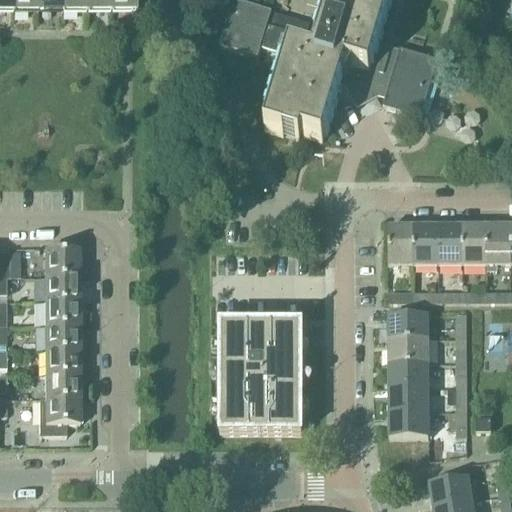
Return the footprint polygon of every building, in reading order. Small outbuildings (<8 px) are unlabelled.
[(0,0),(0,9),(13,10),(12,0),(0,0)] [(38,10),(37,0),(12,0),(13,10),(38,10)] [(62,10),(61,0),(37,0),(38,10),(62,10)] [(61,0),(62,10),(86,10),(86,0),(61,0)] [(86,0),(86,10),(110,10),(110,0),(86,0)] [(110,0),(110,10),(135,10),(135,14),(136,14),(135,0),(110,0)] [(264,134),(286,141),(299,145),(301,139),(322,146),(340,86),(347,88),(344,97),(354,100),(356,91),(386,99),(382,111),(420,122),(437,64),(399,53),(399,55),(377,49),(391,0),(330,0),(317,46),(313,45),(318,29),(233,3),(219,49),(258,61),(260,52),(286,60),(264,134)] [(496,60),(511,65),(511,55),(499,52),(496,60)] [(511,269),(510,230),(486,231),(486,269),(486,276),(496,277),(496,269),(511,269)] [(413,270),(413,231),(388,231),(388,270),(413,270)] [(437,270),(437,231),(413,231),(413,270),(437,270)] [(462,269),(462,231),(437,231),(437,270),(462,269)] [(486,269),(486,231),(462,231),(462,269),(486,269)] [(0,282),(6,283),(9,283),(9,257),(0,257),(0,282)] [(44,282),(74,282),(74,268),(78,268),(78,257),(44,257),(44,282)] [(74,282),(44,282),(44,307),(74,307),(74,282)] [(511,307),(511,297),(486,298),(486,307),(511,307)] [(388,298),(388,307),(413,307),(413,298),(388,298)] [(437,307),(437,298),(413,298),(413,307),(437,307)] [(462,307),(462,298),(437,298),(437,307),(462,307)] [(486,307),(486,298),(462,298),(462,307),(486,307)] [(74,307),(44,307),(44,332),(74,332),(74,307)] [(389,344),(427,344),(427,319),(389,319),(389,344)] [(466,344),(466,319),(456,319),(456,344),(466,344)] [(301,329),(219,329),(220,440),(301,440),(301,329)] [(45,356),(74,355),(74,332),(44,332),(45,356)] [(389,369),(427,369),(427,344),(389,344),(389,369)] [(456,368),(466,368),(466,344),(456,344),(456,368)] [(45,380),(74,380),(74,355),(45,356),(45,380)] [(457,393),(466,393),(466,368),(456,368),(457,393)] [(389,393),(428,393),(427,369),(389,369),(389,393)] [(39,404),(74,404),(74,380),(45,380),(45,404),(39,404)] [(389,418),(428,418),(428,393),(389,393),(389,418)] [(457,417),(466,417),(466,393),(457,393),(457,417)] [(65,429),(79,429),(79,428),(74,428),(74,404),(39,404),(39,441),(65,441),(65,429)] [(457,442),(466,442),(466,417),(457,417),(457,442)] [(428,418),(389,418),(389,443),(428,443),(428,418)] [(476,437),(491,437),(491,424),(476,424),(476,437)] [(499,502),(509,500),(505,475),(495,477),(499,502)] [(433,511),(471,506),(468,481),(429,487),(433,511)] [(510,511),(509,500),(499,502),(500,511),(510,511)]
